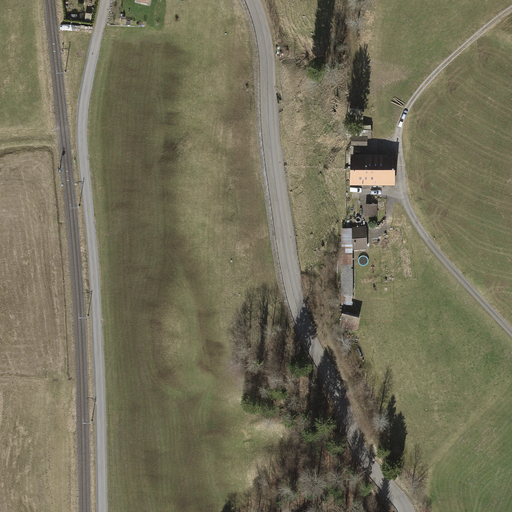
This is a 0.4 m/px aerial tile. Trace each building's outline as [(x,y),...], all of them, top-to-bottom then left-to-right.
[(368,137),(368,140),(372,140),(372,131),(371,126),(360,127),(360,137),(368,137)] [(360,137),(352,137),(351,147),(368,147),(368,140),(368,137),(360,137)] [(351,155),(351,168),(395,169),(395,155),(351,155)] [(351,168),(351,186),(395,187),(395,169),(351,168)] [(376,205),(366,204),(365,216),(376,217),(376,205)] [(366,226),(341,227),(342,250),(353,249),(367,248),(366,226)] [(353,249),(342,250),(342,305),(353,305),(353,249)] [(359,316),(342,313),(339,325),(357,329),(359,316)]
